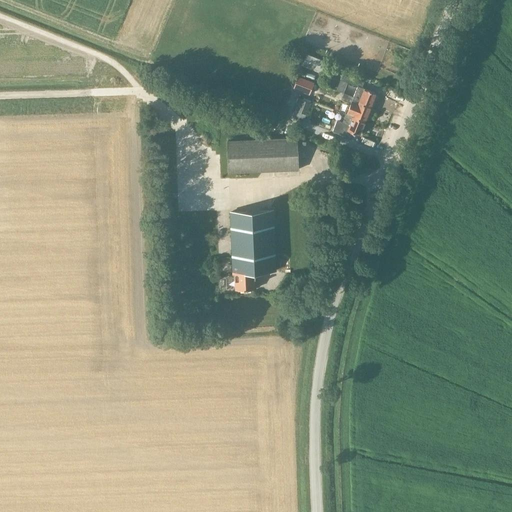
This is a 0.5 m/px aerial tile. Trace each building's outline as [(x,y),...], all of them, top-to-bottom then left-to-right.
[(323,63),(304,56),(301,62),(320,69),(323,63)] [(356,77),(345,73),(342,78),(354,83),(356,77)] [(294,74),(291,87),(308,91),(312,78),(294,74)] [(347,94),(345,100),(350,102),(351,99),(369,106),(375,92),(357,85),(352,96),(347,94)] [(309,103),(300,99),(295,110),(305,114),(309,103)] [(351,99),(350,102),(346,114),(352,116),(364,120),(369,106),(351,99)] [(348,125),(336,120),(331,131),(349,138),(351,132),(358,135),(364,120),(352,116),(348,125)] [(296,138),(225,141),(227,172),(297,169),(296,138)] [(196,152),(177,153),(180,226),(200,225),(196,152)] [(253,270),(274,269),(272,209),(229,211),(231,273),(234,273),(235,289),(254,288),(253,270)]
